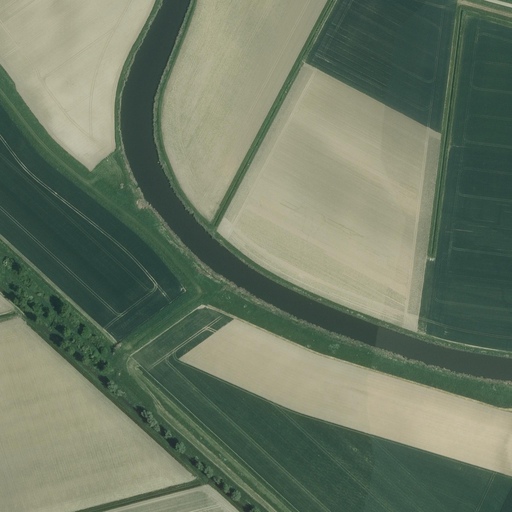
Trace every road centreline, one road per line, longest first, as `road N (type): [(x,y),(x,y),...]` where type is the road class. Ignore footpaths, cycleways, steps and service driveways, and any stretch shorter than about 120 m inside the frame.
road 1 (track): [(110,363),(204,292),(37,138),(0,89)]
road 2 (track): [(270,511),(0,264)]
